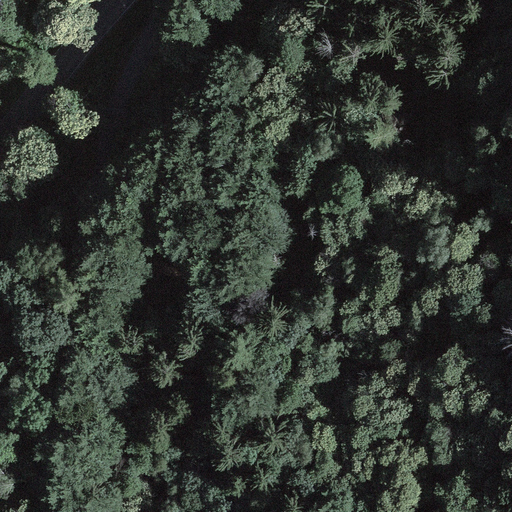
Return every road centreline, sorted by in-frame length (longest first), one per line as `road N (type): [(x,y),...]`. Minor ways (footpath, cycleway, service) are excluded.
road 1 (unclassified): [(50,511),(67,331),(99,164),(164,0)]
road 2 (tertiary): [(0,142),(117,0)]
